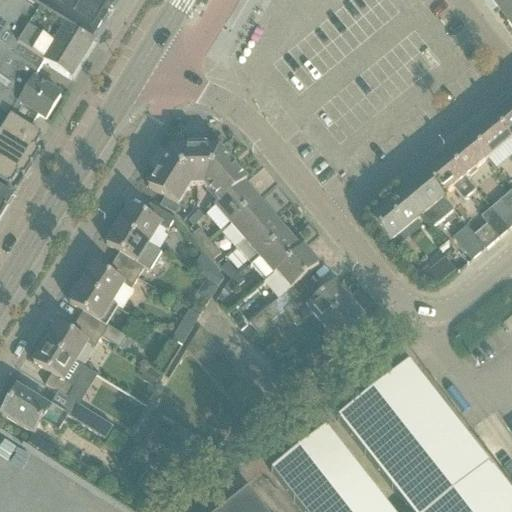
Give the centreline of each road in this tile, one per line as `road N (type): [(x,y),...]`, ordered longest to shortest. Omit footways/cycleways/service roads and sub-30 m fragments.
road 1 (residential): [(0,370),(179,79)]
road 2 (residential): [(332,225),(506,80),(509,65),(455,0)]
road 3 (primary): [(0,295),(144,58)]
road 4 (residential): [(332,225),(268,139),(226,103),(179,79)]
road 5 (residential): [(420,319),(407,315),(332,225)]
